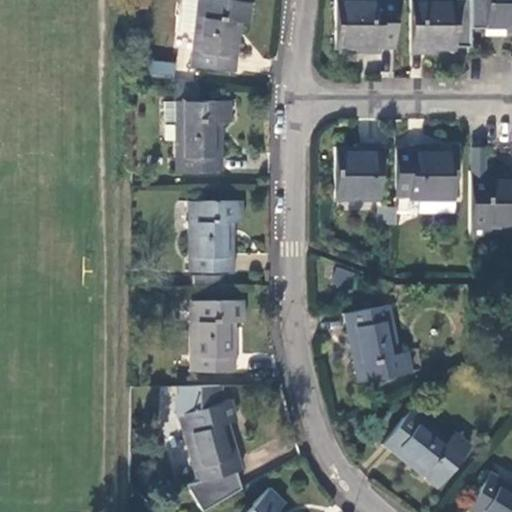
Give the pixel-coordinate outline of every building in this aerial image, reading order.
[(250,5),(211,0),(178,0),(175,32),(191,34),(187,67),(233,73),(240,26),(248,27),(250,5)] [(375,52),(392,52),(392,0),(331,0),(330,49),(350,49),(349,54),(375,55),(375,52)] [(432,51),(451,51),(451,48),(466,49),(467,41),(467,0),(407,0),(406,55),(432,55),(432,51)] [(503,34),(511,34),(511,0),(483,0),(483,36),(503,37),(503,34)] [(173,79),(175,63),(151,60),(149,75),(173,79)] [(197,101),(197,83),(173,80),(173,101),(182,101),(182,121),(173,121),(173,171),(221,170),(220,122),(229,122),(229,101),(197,101)] [(163,121),(173,121),(182,121),(182,101),(173,101),(164,101),(163,121)] [(332,200),(377,201),(379,145),(354,144),(354,149),(333,148),(332,200)] [(409,149),(393,149),(393,201),(406,201),(452,202),(453,150),(434,150),(434,145),(409,145),(409,149)] [(511,174),(501,174),(501,179),(482,179),(482,172),(467,172),(466,229),(511,230),(511,174)] [(186,201),(187,272),(234,272),(234,222),(243,222),(242,202),(186,201)] [(452,202),(406,201),(406,212),(416,212),(416,217),(451,217),(452,202)] [(376,227),(393,228),(393,211),(376,211),(376,227)] [(345,289),(350,275),(335,270),(330,284),(345,289)] [(194,287),(220,287),(221,278),(194,278),(194,287)] [(190,297),(185,368),(228,371),(232,319),(243,320),(244,301),(190,297)] [(339,315),(354,384),(408,373),(404,352),(396,353),(387,306),(339,315)] [(185,485),(200,511),(240,488),(231,464),(236,462),(220,417),(231,413),(224,394),(205,401),(205,386),(166,386),(166,396),(169,396),(170,415),(194,481),(185,485)] [(380,447),(433,490),(468,447),(451,434),(446,440),(410,411),(380,447)] [(461,511),(511,511),(511,488),(485,472),(461,511)] [(269,490),(246,511),(277,511),(283,505),(269,490)] [(134,511),(135,496),(125,497),(125,511),(134,511)]
